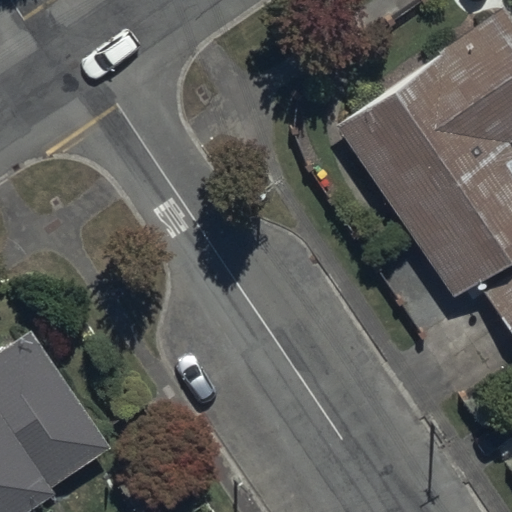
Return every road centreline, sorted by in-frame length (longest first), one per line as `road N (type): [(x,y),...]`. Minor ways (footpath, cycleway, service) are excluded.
road 1 (residential): [(75,68),(139,140),(388,511)]
road 2 (tertiary): [(75,68),(175,0)]
